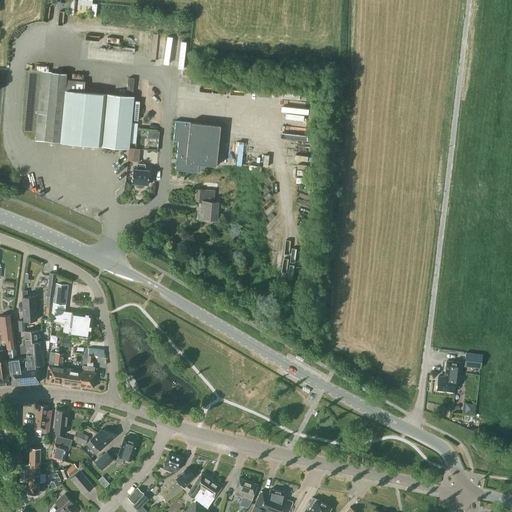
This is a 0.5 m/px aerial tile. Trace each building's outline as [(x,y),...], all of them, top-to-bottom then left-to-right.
[(80,0),(79,12),(89,13),(90,4),(93,4),(93,8),(97,9),(98,0),(80,0)] [(134,96),(84,92),(85,81),(66,80),(67,73),(42,71),(36,140),(35,140),(35,141),(46,141),(46,140),(129,148),(134,96)] [(221,125),(190,122),(176,120),(173,141),(178,141),(175,170),(198,172),(198,170),(205,171),(206,165),(217,166),(221,125)] [(159,144),(161,128),(151,127),(149,142),(159,144)] [(139,161),(139,155),(140,149),(129,148),(128,160),(139,161)] [(148,184),(150,170),(145,170),(145,164),(138,163),(138,169),(133,168),(132,183),(148,184)] [(214,201),(215,190),(217,190),(218,184),(204,182),(203,190),(197,189),(196,201),(202,202),(202,206),(201,206),(201,208),(201,212),(204,212),(203,219),(217,220),(219,202),(214,201)] [(279,271),(280,240),(266,240),(265,271),(279,271)] [(226,267),(229,275),(238,271),(234,263),(226,267)] [(53,297),(56,273),(50,273),(47,296),(53,297)] [(72,312),(65,311),(68,284),(67,284),(62,283),(57,283),(56,283),(52,311),(51,315),(54,316),(53,321),(64,322),(63,332),(69,333),(69,334),(89,337),(92,315),(72,312)] [(22,291),(24,321),(37,320),(36,296),(27,297),(27,291),(22,291)] [(16,348),(13,321),(12,314),(0,315),(0,324),(2,340),(6,340),(7,349),(16,348)] [(42,341),(39,341),(38,330),(25,331),(27,354),(34,353),(35,361),(38,361),(38,366),(44,365),(42,341)] [(7,349),(0,349),(0,385),(12,384),(8,360),(7,349)] [(17,357),(16,349),(8,350),(8,358),(17,357)] [(62,368),(63,368),(65,354),(50,352),(49,362),(53,362),(53,366),(49,365),(46,381),(60,383),(62,368)] [(480,369),(481,369),(483,354),(481,354),(476,353),(466,352),(465,367),(480,369)] [(39,382),(38,366),(38,361),(35,361),(34,353),(27,354),(27,357),(19,358),(9,360),(13,384),(39,382)] [(82,370),(83,365),(84,357),(77,356),(75,369),(63,368),(62,368),(60,383),(80,386),(82,370)] [(459,386),(462,362),(447,360),(445,376),(439,375),(437,389),(454,392),(455,385),(459,386)] [(94,388),(96,372),(94,372),(95,367),(83,365),(82,370),(80,386),(94,388)] [(466,410),(476,411),(477,400),(467,400),(466,410)] [(41,433),(48,434),(51,410),(48,410),(48,406),(38,404),(35,428),(42,429),(41,433)] [(17,431),(17,409),(7,409),(7,431),(17,431)] [(65,434),(68,411),(56,410),(54,432),(65,434)] [(100,450),(117,435),(101,429),(86,444),(95,454),(100,450)] [(89,436),(76,431),(73,439),(85,444),(89,436)] [(63,461),(66,447),(70,448),(72,440),(57,435),(52,457),(63,461)] [(131,460),(137,442),(124,437),(116,461),(121,464),(124,457),(131,460)] [(30,462),(40,462),(40,448),(30,448),(29,462),(30,462)] [(102,469),(114,458),(107,451),(95,462),(102,469)] [(179,469),(183,457),(169,452),(163,468),(175,473),(179,469)] [(29,481),(39,481),(40,462),(30,462),(29,481)] [(29,481),(29,465),(20,464),(20,480),(29,481)] [(69,476),(78,469),(74,464),(67,470),(66,468),(61,470),(64,478),(69,476)] [(184,487),(195,476),(186,468),(177,477),(161,489),(163,490),(159,493),(165,502),(184,487)] [(80,470),(70,478),(73,481),(85,494),(94,486),(83,473),(80,470)] [(64,479),(61,471),(54,474),(56,479),(58,482),(64,479)] [(213,511),(212,511),(211,511),(207,508),(208,508),(208,507),(222,487),(202,473),(188,492),(196,498),(184,511),(213,511)] [(252,500),(258,484),(239,478),(233,494),(252,500)] [(58,482),(56,479),(50,482),(53,488),(59,485),(58,482)] [(43,482),(39,481),(29,481),(20,481),(19,495),(26,495),(26,494),(28,494),(32,494),(33,495),(37,495),(37,494),(39,494),(39,491),(43,491),(43,482)] [(144,493),(137,487),(127,498),(134,504),(144,493)] [(288,511),(293,502),(284,498),(286,492),(271,489),(269,494),(261,491),(255,505),(267,509),(274,511),(273,511),(288,511)] [(72,511),(69,508),(73,504),(65,494),(55,502),(60,508),(55,511),(72,511)] [(328,511),(331,508),(316,499),(313,497),(307,508),(304,511),(328,511)]
